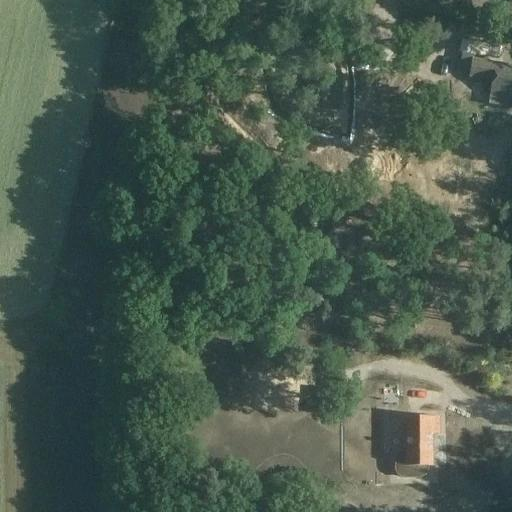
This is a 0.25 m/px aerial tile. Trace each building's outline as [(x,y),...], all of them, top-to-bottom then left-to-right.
[(511,67),(485,63),(482,80),(493,82),(491,95),(511,98),(511,67)] [(371,80),(369,103),(428,111),(432,90),(371,80)] [(356,156),(353,175),(394,182),(397,162),(356,156)] [(454,196),(479,196),(478,162),(454,162),(454,196)] [(367,402),(352,403),(351,419),(367,419),(367,402)] [(408,420),(408,455),(399,454),(395,458),(395,472),(401,480),(415,481),(423,477),(427,472),(427,467),(432,467),(432,435),(439,435),(439,420),(408,420)]
